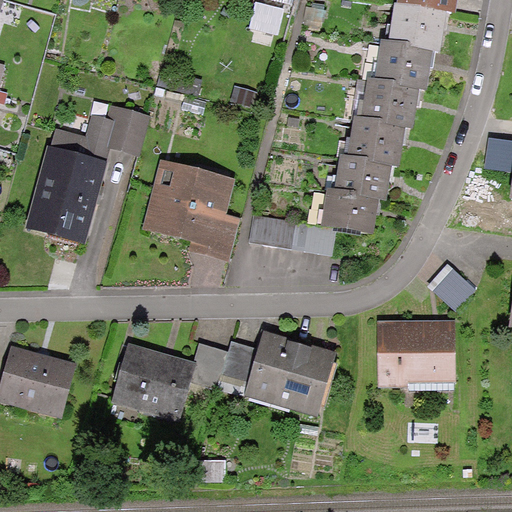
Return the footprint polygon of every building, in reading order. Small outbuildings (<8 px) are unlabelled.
[(447,0),(395,0),(390,26),(436,36),(440,37),(447,0)] [(436,36),(390,26),(385,25),(377,61),(423,72),(428,72),(436,36)] [(423,72),(377,61),(372,59),(363,98),(408,109),(413,110),(423,72)] [(255,87),(235,82),(230,102),(250,107),(255,87)] [(408,109),(363,98),(359,97),(349,138),(394,149),(398,150),(408,109)] [(82,140),(56,131),(25,219),(79,238),(114,143),(138,151),(152,112),(115,99),(110,113),(93,107),(82,140)] [(511,135),(490,132),(483,170),(511,174),(511,135)] [(394,149),(349,138),(343,137),(335,173),(383,186),(385,186),(394,149)] [(232,172),(163,154),(144,226),(187,238),(184,247),(222,257),(235,208),(223,205),(232,172)] [(383,186),(335,173),(324,216),(372,228),(383,186)] [(335,227),(255,211),(249,242),(329,257),(335,227)] [(478,288),(449,257),(429,276),(458,307),(478,288)] [(459,319),(382,318),(381,381),(458,381),(459,319)] [(262,340),(251,378),(248,390),(321,411),(339,345),(266,324),(262,340)] [(262,340),(239,334),(235,346),(228,371),(251,378),(262,340)] [(200,356),(130,336),(112,400),(182,420),(195,375),(200,356)] [(235,346),(205,338),(200,356),(195,375),(225,384),(228,371),(235,346)] [(77,357),(14,339),(0,388),(0,396),(61,414),(77,357)] [(226,452),(198,454),(199,480),(228,479),(226,452)]
